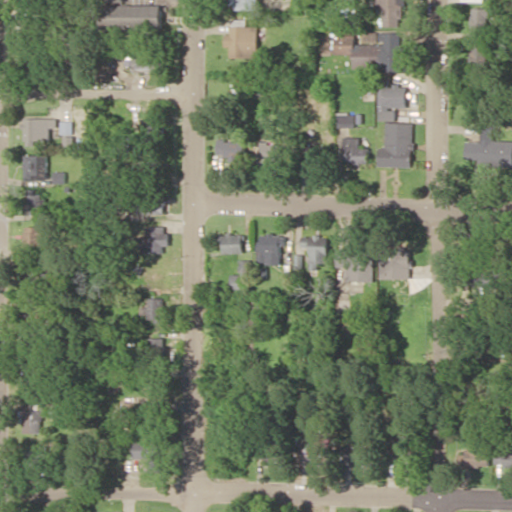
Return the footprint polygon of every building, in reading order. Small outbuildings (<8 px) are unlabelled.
[(260,9),(259,0),(228,0),(229,9),(260,9)] [(404,0),(377,0),(378,7),(384,7),(384,26),(405,26),(404,0)] [(163,27),(162,4),(102,5),(102,28),(163,27)] [(490,8),(472,7),(471,36),(489,36),(490,8)] [(231,57),(259,57),(259,25),(231,26),(232,34),(226,34),(226,46),(231,46),(231,57)] [(355,71),(413,68),(412,61),(405,61),(404,31),(364,33),(365,43),(357,43),(356,33),(336,34),(336,54),(354,53),(355,71)] [(485,43),(473,45),(475,64),(487,63),(485,43)] [(133,72),(160,71),(160,48),(133,49),(133,72)] [(379,120),(397,120),(397,107),(408,108),(408,85),(389,85),(389,79),(380,78),(379,120)] [(335,114),(336,127),(355,126),(355,113),(335,114)] [(51,127),(58,127),(58,118),(25,117),(24,145),(36,145),(36,139),(51,139),(51,127)] [(163,118),(139,120),(141,136),(165,135),(163,118)] [(380,166),(413,167),(414,122),(387,122),(386,147),(380,147),(380,166)] [(370,162),(370,147),(360,147),(360,137),(343,136),(343,162),(370,162)] [(218,157),(245,158),(246,140),(219,139),(218,157)] [(511,140),(466,139),(466,158),(481,159),(481,166),(511,166),(511,140)] [(285,143),(261,142),(260,158),(284,159),(285,143)] [(308,161),(328,161),(329,146),(309,145),(308,161)] [(26,181),(66,180),(65,171),(48,171),(48,154),(25,154),(26,181)] [(165,213),(166,192),(138,191),(138,213),(165,213)] [(43,194),(25,194),(25,214),(44,213),(43,194)] [(168,225),(147,226),(147,233),(142,233),(143,252),(168,252),(168,225)] [(25,253),(42,253),(42,252),(50,252),(51,226),(26,226),(25,253)] [(224,253),(245,252),(245,233),(224,234),(224,253)] [(282,263),(282,234),(261,234),(260,263),(282,263)] [(329,235),(303,235),(302,246),(311,246),(310,267),(328,268),(329,235)] [(337,266),(347,266),(346,281),(373,281),(373,251),(337,251),(337,266)] [(382,278),(411,278),(411,252),(381,252),(382,278)] [(231,289),(244,290),(245,274),(232,274),(231,289)] [(26,394),(43,392),(40,374),(24,376),(26,394)] [(46,404),(25,403),(24,431),(46,432),(46,404)] [(134,458),(149,458),(149,472),(162,472),(161,442),(134,442),(134,458)] [(300,445),(300,463),(325,462),(324,444),(300,445)] [(24,446),(24,468),(46,468),(45,446),(24,446)] [(345,448),(345,464),(372,463),(372,447),(345,448)] [(417,465),(417,449),(397,448),(396,464),(417,465)] [(460,450),(460,467),(489,466),(489,450),(460,450)] [(495,465),(511,464),(511,450),(495,451),(495,465)]
